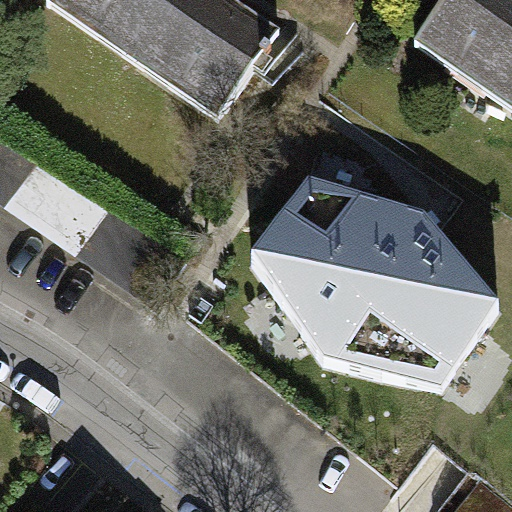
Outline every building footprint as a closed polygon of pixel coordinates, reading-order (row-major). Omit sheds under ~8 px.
[(57,0),(139,56),(178,0),(57,0)] [(178,0),(139,56),(225,115),(279,37),(225,0),(178,0)] [(511,0),(448,0),(423,37),(492,84),(511,54),(511,0)] [(511,54),(492,84),(511,97),(511,54)] [(0,199),(156,306),(189,254),(0,128),(0,199)] [(323,366),(442,396),(499,315),(424,220),(309,186),(254,266),(323,366)] [(463,511),(511,511),(511,508),(483,487),(463,511)]
